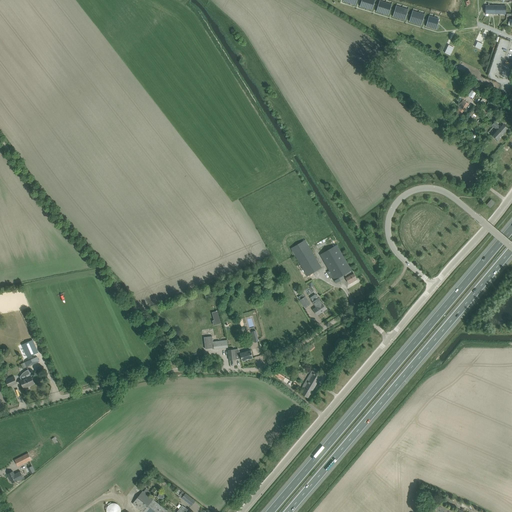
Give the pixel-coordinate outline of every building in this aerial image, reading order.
[(362,1),(360,6),(365,8),(365,9),(367,10),(367,8),(372,10),(373,5),(374,3),(374,0),(362,0),(362,1)] [(378,6),(376,11),(381,13),(381,14),(383,15),(383,14),(388,15),(390,9),(391,5),(380,1),(378,5),(378,6)] [(506,6),(485,5),(485,14),(506,14),(506,6)] [(400,18),(405,20),(408,10),(396,6),(393,16),(398,18),(398,19),(399,19),(400,18)] [(421,25),(424,15),(413,11),(409,21),(415,23),(414,24),(416,24),(416,23),(421,25)] [(439,19),(429,16),(426,26),(436,29),(437,29),(438,26),(437,26),(438,21),(439,21),(439,20),(439,19)] [(450,56),(454,48),(449,45),(445,53),(450,56)] [(472,90),(468,94),(473,98),(477,93),(472,90)] [(460,116),(468,104),(462,100),(454,113),(460,116)] [(508,129),(505,125),(502,123),(501,125),(500,125),(499,125),(495,121),(491,125),(497,130),(491,135),(497,141),(508,129)] [(490,208),(495,202),(491,199),(486,205),(490,208)] [(305,240),(291,248),(295,256),(300,263),(307,276),(322,268),(310,248),(309,246),(305,240)] [(353,272),(337,245),(320,254),(329,271),(334,280),(335,283),(341,281),(339,278),(346,274),(347,276),(345,277),(349,283),(357,279),(354,275),(353,272)] [(305,296),(300,300),(305,308),(311,304),(305,296)] [(312,302),(316,307),(313,310),(317,315),(326,309),(322,303),(318,298),(312,302)] [(217,311),(212,312),(215,320),(213,321),(215,325),(221,323),(217,311)] [(214,349),(228,347),(227,340),(213,342),(212,336),(204,337),(205,349),(214,348),(214,349)] [(242,361),(253,358),(251,350),(240,353),(240,354),(237,354),(239,360),(242,359),(242,361)] [(37,357),(25,362),(27,367),(39,362),(37,357)] [(20,380),(22,384),(24,388),(34,384),(31,376),(28,370),(26,370),(25,371),(23,372),(22,374),(20,376),(20,377),(21,380),(20,380)] [(322,375),(314,371),(301,394),(308,398),(322,375)] [(6,380),(7,382),(9,387),(17,383),(14,376),(6,380)] [(28,453),(15,460),(18,466),(31,460),(28,453)] [(13,471),(12,471),(8,474),(12,483),(19,480),(24,477),(21,471),(16,474),(14,475),(13,471)] [(147,495),(143,492),(142,491),(132,503),(143,511),(165,511),(167,511),(147,495)] [(186,502),(190,497),(185,494),(184,494),(182,498),(181,498),(186,502)] [(114,503),(112,503),(111,504),(110,504),(109,505),(108,506),(107,507),(107,508),(107,509),(106,510),(107,511),(106,511),(120,511),(121,511),(121,510),(121,509),(120,508),(120,507),(119,506),(118,505),(117,504),(116,504),(115,503),(114,503)]
